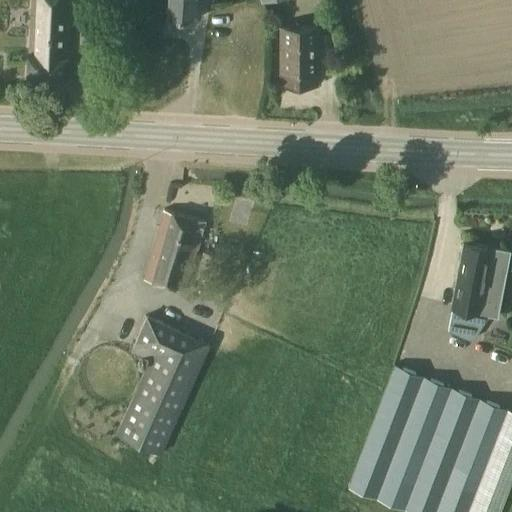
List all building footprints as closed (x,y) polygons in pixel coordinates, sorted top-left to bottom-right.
[(29,51),(28,73),(67,75),(68,57),(67,57),(67,43),(64,43),(64,35),(68,35),(69,0),(31,0),(30,51),(29,51)] [(168,0),(168,18),(194,20),(195,0),(168,0)] [(281,25),(281,84),(316,84),(316,25),(281,25)] [(144,278),(185,290),(205,221),(164,209),(144,278)] [(457,284),(452,308),(478,313),(482,289),(490,246),(464,241),(456,284),(457,284)] [(151,358),(117,433),(161,452),(210,343),(148,315),(132,350),(151,358)] [(499,511),(511,479),(511,409),(395,363),(348,486),(413,511),(499,511)]
